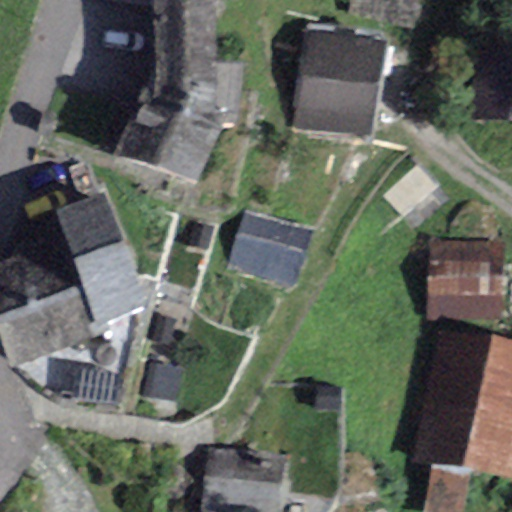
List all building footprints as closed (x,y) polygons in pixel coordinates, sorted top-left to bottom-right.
[(155,0),(155,78),(209,103),(211,0),(155,0)] [(412,32),(418,0),(354,0),(350,20),(412,32)] [(383,51),(312,38),(295,130),(366,143),(383,51)] [(511,48),(476,47),(473,121),(511,122),(511,48)] [(155,78),(117,158),(187,190),(225,110),(209,103),(155,78)] [(75,269),(121,252),(102,202),(56,220),(75,269)] [(248,217),(230,270),(290,290),(308,237),(248,217)] [(75,269),(56,220),(4,240),(11,261),(31,312),(84,292),(75,269)] [(496,249),(435,249),(436,300),(496,300),(496,249)] [(145,315),(121,252),(75,269),(84,292),(99,333),(145,315)] [(0,323),(31,312),(11,261),(0,264),(0,323)] [(511,354),(442,343),(422,462),(511,477),(511,354)] [(210,458),(203,511),(270,511),(276,466),(210,458)]
